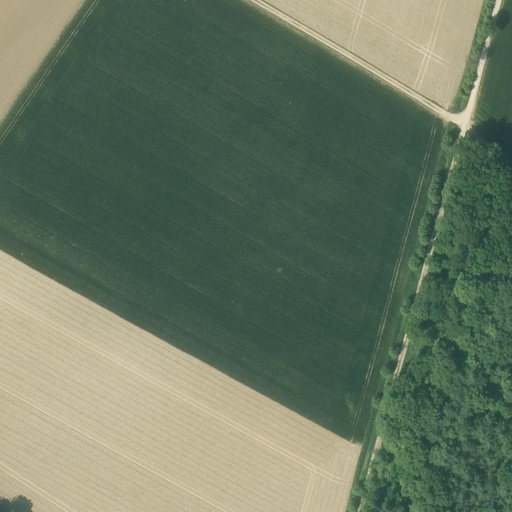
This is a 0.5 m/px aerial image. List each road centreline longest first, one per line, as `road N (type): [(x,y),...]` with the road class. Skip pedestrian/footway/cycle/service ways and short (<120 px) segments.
road 1 (track): [(360,511),(498,0)]
road 2 (track): [(511,163),(252,0)]
